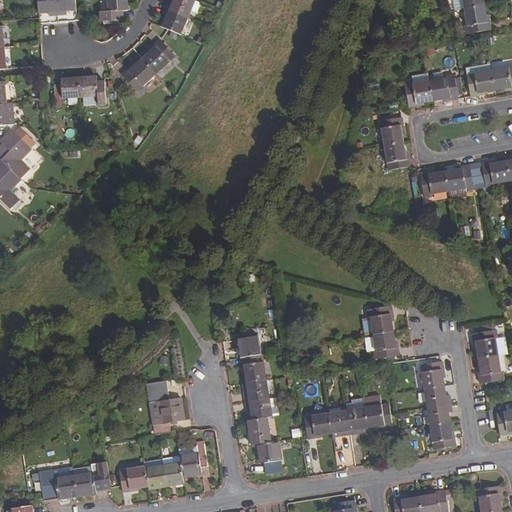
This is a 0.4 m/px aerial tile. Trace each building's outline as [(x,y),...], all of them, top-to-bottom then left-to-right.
[(58,0),(38,0),(40,12),(50,11),(50,15),(59,14),(58,0)] [(58,0),(59,14),(67,14),(67,10),(77,10),(76,0),(58,0)] [(129,0),(108,0),(109,12),(102,13),(103,21),(124,19),(124,11),(130,11),(129,0)] [(172,1),(168,9),(190,18),(197,2),(193,0),(176,0),(175,3),(172,1)] [(463,0),(465,9),(484,6),(483,0),(463,0)] [(199,14),(203,4),(197,2),(193,12),(199,14)] [(467,34),(491,30),(489,18),(487,18),(484,6),(465,9),(467,26),(465,26),(467,34)] [(403,17),(401,7),(386,10),(387,19),(403,17)] [(168,20),(164,28),(183,36),(190,18),(168,9),(164,18),(168,20)] [(433,26),(426,29),(428,36),(436,33),(433,26)] [(151,51),(143,59),(156,73),(175,56),(160,40),(150,49),(151,51)] [(137,90),(156,73),(143,59),(134,67),(133,65),(122,75),(137,90)] [(492,71),(491,65),(474,68),(474,71),(475,74),(492,71)] [(508,91),(511,89),(511,65),(508,66),(508,68),(492,71),(495,90),(508,88),(508,91)] [(466,73),(471,97),(482,95),(482,93),(495,90),(492,71),(475,74),(474,71),(466,73)] [(446,101),(458,99),(454,75),(446,77),(446,79),(430,81),(433,101),(446,99),(446,101)] [(99,77),(81,78),(82,96),(100,95),(101,103),(107,103),(106,81),(99,81),(99,77)] [(65,97),(82,96),(81,78),(63,79),(63,83),(57,84),(58,106),(65,105),(65,97)] [(378,81),(369,82),(371,93),(380,91),(378,81)] [(405,84),(409,108),(421,105),(420,103),(433,101),(430,81),(413,84),(413,82),(405,84)] [(6,103),(0,103),(0,125),(15,124),(13,103),(6,103)] [(390,104),(391,112),(399,111),(398,103),(390,104)] [(385,146),(404,143),(402,130),(404,129),(402,117),(380,121),(385,146)] [(2,144),(9,151),(2,160),(22,180),(30,171),(20,162),(31,150),(11,131),(1,142),(2,144)] [(406,155),(404,143),(385,146),(389,170),(411,167),(408,155),(406,155)] [(9,151),(2,144),(0,146),(0,147),(1,149),(0,150),(0,158),(2,160),(9,151)] [(22,180),(2,160),(0,161),(0,198),(11,209),(18,201),(10,192),(22,180)] [(494,161),(476,164),(480,188),(494,186),(494,184),(511,181),(507,161),(495,163),(494,161)] [(480,188),(476,164),(458,168),(458,169),(446,172),(449,192),(465,189),(466,191),(480,188)] [(433,172),(420,174),(425,198),(433,196),(433,194),(449,192),(446,172),(433,174),(433,172)] [(465,189),(449,192),(450,200),(467,197),(466,191),(465,189)] [(474,232),(475,240),(482,239),(481,231),(474,232)] [(392,317),(390,306),(365,310),(366,319),(369,318),(372,335),(393,331),(390,318),(392,317)] [(395,344),(393,331),(372,335),(375,351),(372,351),(373,360),(398,356),(396,344),(395,344)] [(497,339),(496,331),(471,334),(473,346),(475,346),(477,359),(497,356),(495,339),(497,339)] [(237,339),(239,358),(261,354),(258,336),(237,339)] [(266,380),(262,354),(261,354),(239,358),(241,370),(244,370),(246,383),(266,380)] [(500,372),(497,356),(477,359),(479,371),(477,372),(479,383),(503,380),(502,372),(500,372)] [(423,390),(444,386),(442,373),(443,373),(441,362),(419,365),(423,390)] [(246,383),(242,383),(245,402),(269,398),(266,380),(246,383)] [(165,382),(145,386),(148,404),(154,436),(170,433),(168,424),(181,421),(179,399),(168,401),(165,382)] [(446,396),(444,386),(423,390),(426,407),(450,404),(449,396),(446,396)] [(272,417),(269,398),(245,402),(246,411),(250,410),(252,420),(266,418),(272,417)] [(379,400),(363,402),(364,408),(380,405),(379,400)] [(380,405),(364,408),(367,428),(379,426),(379,428),(391,426),(388,404),(380,405)] [(451,412),(450,404),(426,407),(429,425),(449,422),(448,413),(451,412)] [(364,408),(346,411),(349,435),(358,433),(357,430),(367,428),(364,408)] [(511,431),(511,410),(496,414),(499,435),(511,434),(511,432),(511,431)] [(346,411),(328,414),(331,434),(341,432),(341,436),(349,435),(346,411)] [(331,434),(328,414),(303,417),(306,439),(318,437),(318,436),(331,434)] [(270,442),(266,418),(252,420),(246,421),(250,445),(256,444),(270,442)] [(451,435),(449,422),(429,425),(433,450),(455,447),(453,435),(451,435)] [(302,428),(294,429),(295,437),(303,436),(302,428)] [(282,473),(278,441),(270,442),(256,444),(259,464),(265,462),(267,475),(282,473)] [(206,467),(203,442),(195,443),(196,453),(179,455),(179,456),(180,464),(182,478),(200,475),(199,468),(206,467)] [(196,453),(195,443),(177,445),(179,455),(196,453)] [(348,448),(335,452),(340,466),(353,462),(348,448)] [(180,464),(179,456),(161,459),(161,460),(162,467),(180,464)] [(162,467),(161,460),(143,462),(144,467),(145,469),(162,467)] [(110,489),(106,463),(91,465),(91,467),(92,473),(73,476),(76,496),(95,494),(95,491),(110,489)] [(182,478),(180,464),(162,467),(165,486),(183,483),(182,478)] [(92,473),(91,467),(72,470),(73,476),(92,473)] [(145,469),(144,467),(118,471),(122,494),(132,492),(132,489),(147,487),(145,469)] [(165,486),(162,467),(145,469),(147,487),(147,489),(165,486)] [(72,470),(71,468),(52,471),(53,479),(73,476),(72,470)] [(76,496),(73,476),(53,479),(52,471),(38,473),(42,502),(76,496)] [(480,511),(499,511),(501,511),(499,498),(501,498),(499,486),(475,490),(476,499),(478,498),(480,511)] [(453,511),(451,495),(445,495),(444,491),(432,493),(433,495),(418,497),(420,511),(453,511)] [(420,511),(418,497),(404,499),(404,498),(392,500),(394,511),(420,511)] [(354,511),(353,501),(331,505),(332,511),(354,511)]
